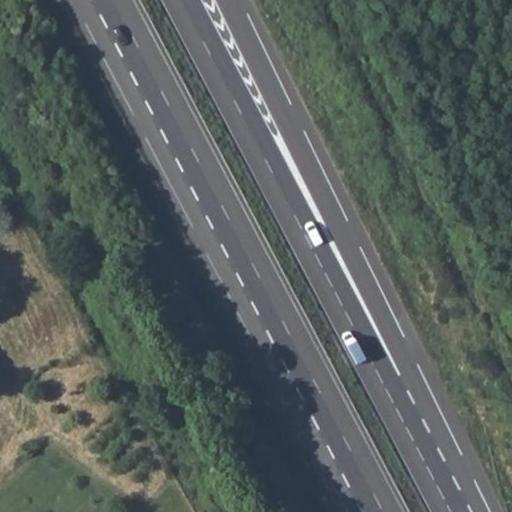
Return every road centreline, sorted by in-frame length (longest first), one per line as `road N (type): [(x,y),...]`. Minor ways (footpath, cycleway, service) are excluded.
road 1 (motorway): [(110,0),(381,511)]
road 2 (motorway): [(401,414),(182,0)]
road 3 (motorway): [(401,414),(399,347),(227,0)]
